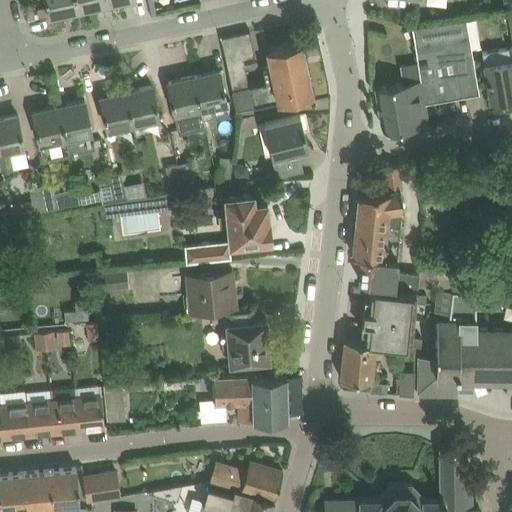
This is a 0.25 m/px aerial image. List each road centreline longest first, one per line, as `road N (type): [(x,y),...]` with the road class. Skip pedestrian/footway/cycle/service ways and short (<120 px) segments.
road 1 (residential): [(0,460),(312,428)]
road 2 (residential): [(14,60),(291,0)]
road 3 (residential): [(315,412),(343,157)]
road 4 (residential): [(502,431),(426,413),(315,412)]
road 5 (residential): [(343,157),(511,127)]
road 6 (residential): [(343,157),(349,91),(334,0)]
